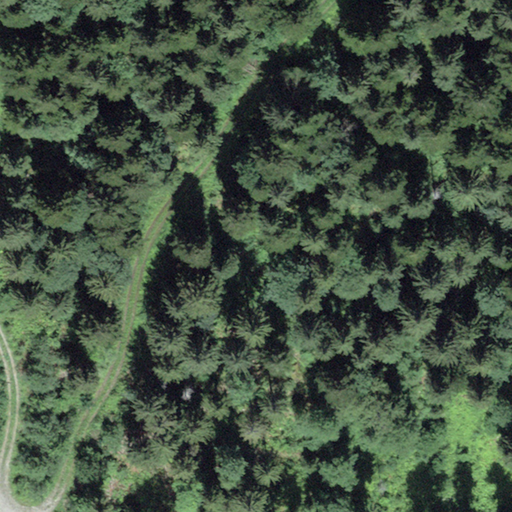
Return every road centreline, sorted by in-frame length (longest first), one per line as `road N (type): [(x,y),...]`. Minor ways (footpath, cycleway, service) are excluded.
road 1 (track): [(34,511),(54,496),(116,364),(157,224),(335,0)]
road 2 (track): [(0,338),(14,410),(1,492),(30,511)]
